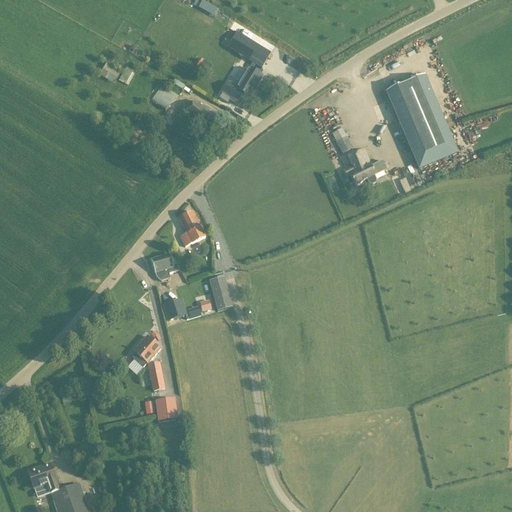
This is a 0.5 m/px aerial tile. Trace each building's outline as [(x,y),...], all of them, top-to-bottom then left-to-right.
[(261,70),(271,55),(237,33),(227,49),(261,70)] [(204,38),(196,50),(191,47),(186,54),(198,62),(210,43),(204,38)] [(206,74),(211,68),(202,59),(196,66),(206,74)] [(113,85),(120,74),(105,66),(99,77),(113,85)] [(222,93),(231,98),(229,102),(236,106),(237,103),(238,103),(242,95),(249,99),(257,85),(255,84),(259,76),(249,70),(245,67),(243,70),(240,68),(230,84),(228,84),(222,93)] [(136,73),(126,68),(118,82),(129,87),(136,73)] [(423,74),(386,93),(418,167),(456,150),(423,74)] [(164,88),(153,103),(165,112),(176,97),(180,91),(173,85),(168,91),(164,88)] [(195,102),(185,115),(200,127),(210,114),(195,102)] [(353,150),(347,137),(342,129),(332,135),(336,143),(343,155),(353,150)] [(382,162),(370,166),(364,150),(354,155),(367,181),(369,185),(371,186),(374,184),(375,181),(374,177),(374,176),(387,171),(382,162)] [(343,170),(347,178),(350,185),(353,183),(355,187),(367,181),(354,155),(342,161),(346,169),(343,170)] [(339,190),(332,177),(326,179),(332,193),(339,190)] [(395,184),(400,196),(412,191),(407,179),(395,184)] [(186,234),(180,238),(185,248),(192,245),(205,239),(192,214),(179,220),(186,234)] [(161,283),(170,280),(169,275),(179,272),(177,265),(172,267),(169,256),(152,261),(156,274),(155,274),(156,279),(159,282),(160,282),(161,283)] [(209,282),(217,312),(232,308),(224,278),(209,282)] [(169,322),(187,316),(182,301),(164,306),(169,322)] [(209,301),(200,304),(201,307),(202,313),(212,310),(210,304),(209,301)] [(132,357),(132,358),(132,359),(132,360),(133,361),(142,369),(147,364),(148,365),(161,350),(156,346),(147,338),(134,353),(135,354),(133,356),(132,357)] [(165,390),(163,382),(164,382),(160,363),(147,366),(151,385),(152,385),(153,393),(165,390)] [(174,400),(155,403),(160,443),(180,440),(174,400)] [(34,491),(37,500),(50,495),(55,511),(89,511),(79,485),(59,492),(56,483),(58,482),(51,464),(27,472),(33,491),(34,491)]
